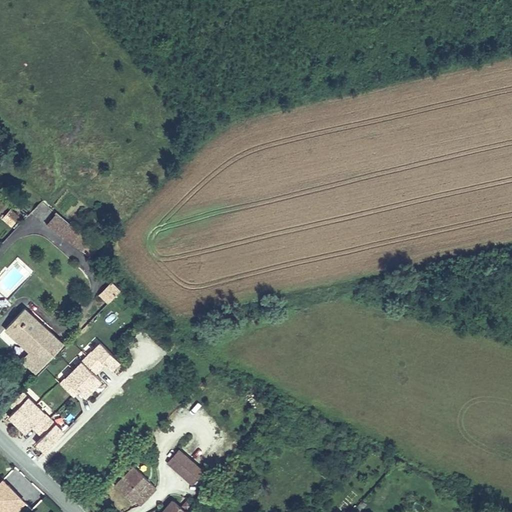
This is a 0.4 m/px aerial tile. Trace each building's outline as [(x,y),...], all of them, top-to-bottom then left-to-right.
[(0,243),(19,223),(0,205),(0,243)] [(58,215),(48,228),(92,264),(103,251),(58,215)] [(110,304),(122,293),(109,278),(97,289),(110,304)] [(31,353),(42,363),(62,341),(25,308),(5,330),(31,353)] [(111,310),(105,316),(112,323),(118,317),(111,310)] [(95,348),(54,388),(66,401),(71,396),(77,402),(95,386),(88,379),(99,369),(105,376),(114,368),(95,348)] [(36,370),(42,363),(31,353),(25,360),(36,370)] [(15,395),(2,407),(8,412),(1,418),(17,435),(24,429),(34,440),(27,446),(36,455),(55,436),(15,395)] [(177,453),(167,467),(191,484),(201,470),(177,453)] [(130,475),(114,494),(127,505),(130,501),(139,509),(151,493),(130,475)] [(0,510),(4,506),(8,510),(19,500),(0,480),(0,510)] [(4,506),(0,510),(0,511),(14,511),(23,504),(19,500),(8,510),(4,506)] [(161,511),(180,511),(169,503),(161,511)]
